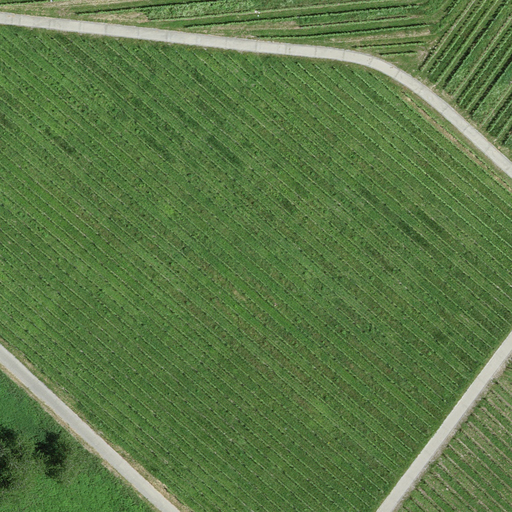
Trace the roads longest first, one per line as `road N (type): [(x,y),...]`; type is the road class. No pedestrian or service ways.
road 1 (track): [(511,169),(434,101),(386,69),(341,54),(0,17)]
road 2 (track): [(168,511),(0,352)]
road 3 (track): [(511,337),(381,511)]
